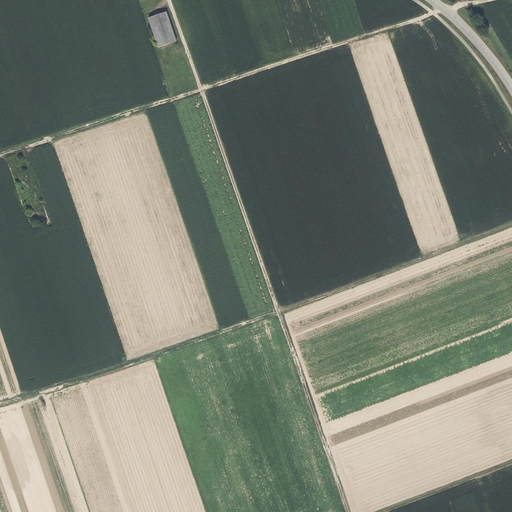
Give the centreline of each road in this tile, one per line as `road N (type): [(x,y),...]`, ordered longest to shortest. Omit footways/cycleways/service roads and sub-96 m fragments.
road 1 (track): [(169,0),(351,511)]
road 2 (track): [(0,403),(511,223)]
road 3 (track): [(0,156),(482,0)]
road 4 (track): [(383,511),(511,463)]
